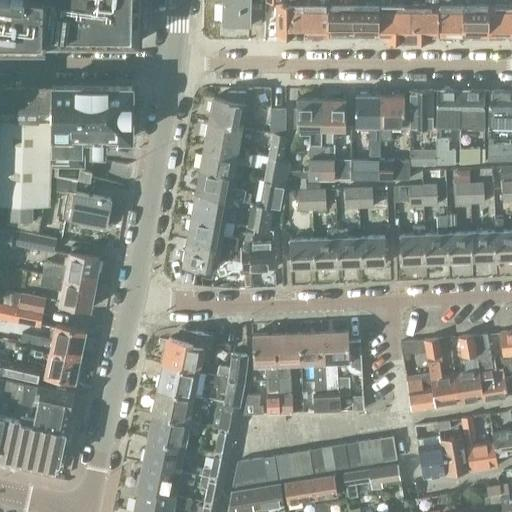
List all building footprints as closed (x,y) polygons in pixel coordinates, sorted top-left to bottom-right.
[(45,43),(138,43),(138,0),(0,0),(0,45),(45,45),(45,43)] [(221,0),(222,26),(249,26),(249,24),(261,25),(261,3),(249,3),(249,0),(221,0)] [(277,38),(304,38),(303,0),(289,0),(289,4),(277,4),(277,38)] [(303,0),(304,38),(329,38),(329,6),(328,0),(303,0)] [(329,38),(354,38),(353,0),(337,0),(338,6),(329,6),(329,38)] [(353,0),(354,38),(379,38),(380,6),(363,6),(362,0),(353,0)] [(424,0),(424,6),(405,6),(405,23),(413,23),(413,42),(430,42),(430,39),(439,39),(438,0),(424,0)] [(438,0),(439,39),(463,39),(463,6),(463,0),(438,0)] [(472,0),(463,0),(463,6),(463,39),(489,39),(490,6),(473,6),(472,0)] [(387,42),(413,42),(413,23),(405,23),(405,6),(380,6),(379,38),(387,38),(387,42)] [(511,6),(490,6),(489,39),(511,38),(511,6)] [(0,207),(9,208),(20,208),(30,208),(41,208),(47,207),(47,204),(48,189),(48,178),(49,175),(49,171),(50,161),(51,87),(23,87),(0,86),(0,207)] [(49,171),(49,175),(57,177),(58,162),(81,162),(81,161),(81,154),(82,141),(92,141),(92,152),(102,152),(103,139),(108,139),(131,139),(131,135),(131,102),(131,87),(51,87),(50,161),(49,171)] [(441,128),(461,128),(462,91),(438,91),(438,132),(441,132),(441,128)] [(462,91),(461,128),(480,128),(480,132),(485,132),(485,91),(462,91)] [(511,91),(489,91),(488,128),(488,132),(511,132),(511,91)] [(433,92),(411,92),(411,129),(433,129),(433,92)] [(381,158),(381,146),(381,97),(357,97),(357,128),(367,128),(367,157),(381,158)] [(405,98),(381,97),(381,146),(386,146),(386,140),(391,140),(391,128),(405,129),(405,98)] [(213,100),(209,124),(240,130),(245,105),(213,100)] [(298,101),(298,131),(300,131),(300,134),(309,135),(309,144),(322,144),(323,101),(298,101)] [(323,101),(322,144),(333,144),(333,134),(342,135),(342,132),(346,132),(347,102),(323,101)] [(285,108),(270,109),(269,133),(285,136),(285,108)] [(209,124),(205,148),(236,153),(240,130),(209,124)] [(272,135),(268,159),(269,159),(281,162),(286,138),(272,135)] [(435,165),(447,165),(447,140),(435,140),(435,165)] [(308,179),(321,179),(322,144),(309,144),(309,172),(308,178),(308,179)] [(321,179),(350,179),(350,159),(335,159),(335,144),(333,144),(322,144),(321,179)] [(511,161),(511,145),(487,147),(488,162),(511,161)] [(205,148),(200,171),(232,177),(234,162),(248,165),(250,156),(236,153),(205,148)] [(459,148),(459,162),(478,162),(479,149),(459,148)] [(433,151),(412,151),(412,165),(434,164),(433,151)] [(269,159),(264,181),(285,185),(286,178),(287,171),(288,163),(281,162),(269,159)] [(350,179),(380,180),(381,160),(350,159),(350,179)] [(381,160),(380,180),(392,180),(392,179),(407,180),(408,160),(381,160)] [(511,166),(500,167),(501,182),(511,181),(511,166)] [(78,180),(89,182),(91,172),(80,169),(78,180)] [(455,170),(455,184),(468,183),(469,183),(469,170),(455,170)] [(200,171),(196,195),(227,200),(242,203),(244,191),(229,189),(232,177),(200,171)] [(423,185),(422,185),(423,206),(437,205),(435,184),(431,184),(430,174),(423,174),(423,185)] [(48,178),(48,189),(62,192),(64,178),(57,177),(49,175),(48,178)] [(264,181),(260,205),(272,207),(282,209),(286,185),(285,185),(264,181)] [(511,181),(501,182),(502,203),(511,202),(511,181)] [(468,183),(455,184),(456,204),(469,204),(468,183)] [(482,183),(469,183),(468,183),(469,204),(483,204),(482,183)] [(408,186),(409,201),(409,207),(423,206),(422,185),(408,186)] [(393,202),(409,201),(408,186),(392,187),(393,202)] [(358,207),(357,187),(343,188),(344,208),(358,207)] [(371,187),(357,187),(358,207),(371,207),(371,187)] [(324,189),(311,190),(312,210),(325,210),(324,189)] [(312,210),(311,190),(297,190),(298,211),(312,210)] [(66,193),(61,216),(64,220),(69,221),(69,220),(79,222),(84,229),(104,232),(111,227),(112,221),(107,213),(110,200),(74,194),(70,193),(66,193)] [(196,195),(192,218),(223,224),(227,200),(196,195)] [(260,205),(251,203),(247,227),(268,231),(272,207),(260,205)] [(9,216),(7,226),(39,232),(40,222),(41,222),(41,208),(30,208),(20,208),(9,208),(9,216)] [(493,212),(494,233),(495,260),(511,259),(511,232),(502,233),(501,212),(493,212)] [(456,214),(447,214),(447,218),(447,226),(456,226),(456,214)] [(192,218),(187,242),(236,251),(240,252),(242,252),(249,253),(249,252),(249,245),(252,245),(254,234),(240,232),(238,240),(234,238),(221,236),(223,224),(192,218)] [(425,263),(424,236),(423,225),(411,226),(412,237),(400,237),(401,265),(425,263)] [(0,247),(10,249),(10,245),(54,253),(57,237),(12,229),(12,230),(0,227),(0,247)] [(494,233),(471,234),(472,261),(495,260),(494,233)] [(471,234),(447,235),(448,262),(472,261),(471,234)] [(447,235),(424,236),(425,263),(448,262),(447,235)] [(384,237),(360,238),(361,266),(385,265),(384,237)] [(360,238),(336,239),(337,267),(361,266),(360,238)] [(336,239),(313,241),(314,268),(337,267),(336,239)] [(314,268),(313,241),(289,242),(290,269),(314,268)] [(236,251),(187,242),(183,266),(214,272),(217,258),(239,262),(243,262),(242,252),(240,252),(236,251)] [(249,245),(249,252),(249,253),(249,256),(274,255),(273,244),(252,245),(249,245)] [(249,253),(242,252),(243,262),(243,269),(250,269),(274,268),(274,255),(249,256),(249,253)] [(44,262),(41,275),(93,285),(98,260),(69,254),(66,267),(44,262)] [(93,285),(41,275),(39,286),(62,290),(59,305),(88,311),(93,285)] [(0,304),(0,305),(41,314),(41,313),(42,313),(45,298),(21,293),(20,294),(6,292),(3,305),(0,304)] [(41,314),(0,305),(0,319),(38,327),(41,314)] [(21,336),(19,346),(79,358),(84,332),(54,327),(51,342),(21,336)] [(168,337),(162,363),(195,370),(198,357),(208,359),(210,348),(211,348),(213,336),(180,328),(178,339),(168,337)] [(322,332),(323,362),(325,411),(338,410),(337,392),(336,392),(335,362),(347,361),(348,378),(361,377),(359,340),(347,341),(346,331),(322,332)] [(511,331),(500,333),(502,357),(510,357),(511,356),(511,331)] [(289,399),(287,363),(300,363),(299,332),(275,333),(276,364),(277,413),(290,412),(290,399),(289,399)] [(325,411),(323,362),(322,332),(299,332),(300,363),(313,363),(314,393),(312,393),(313,411),(325,411)] [(277,413),(276,364),(275,333),(250,334),(251,365),(264,364),(265,394),(264,394),(264,406),(265,413),(277,413)] [(472,336),(482,399),(506,395),(503,378),(503,372),(501,373),(501,369),(493,370),(486,334),(472,336)] [(453,373),(458,403),(482,399),(472,336),(459,338),(462,357),(463,360),(465,371),(453,373)] [(426,353),(429,373),(434,407),(458,403),(453,373),(441,374),(438,361),(441,361),(441,356),(438,339),(424,340),(426,353)] [(402,355),(426,353),(424,340),(400,342),(402,355)] [(79,358),(19,346),(17,358),(47,364),(44,378),(74,384),(79,358)] [(209,367),(208,373),(244,380),(247,355),(232,353),(229,368),(219,366),(218,368),(209,367)] [(5,361),(2,377),(38,385),(38,384),(36,383),(39,369),(7,362),(7,361),(5,361)] [(162,363),(157,387),(190,394),(195,370),(162,363)] [(223,394),(222,401),(239,405),(244,380),(208,373),(207,374),(205,386),(216,388),(216,392),(223,394)] [(434,407),(429,373),(406,377),(410,411),(434,407)] [(511,376),(503,378),(506,395),(511,393),(511,376)] [(2,377),(0,387),(0,455),(56,467),(57,462),(59,462),(65,431),(67,423),(69,411),(73,392),(38,385),(2,377)] [(152,411),(153,412),(190,419),(192,407),(200,409),(203,397),(190,394),(157,387),(152,411)] [(247,395),(243,414),(255,414),(262,413),(262,406),(258,406),(259,395),(247,395)] [(361,396),(351,396),(352,410),(362,410),(361,396)] [(221,416),(219,426),(234,429),(239,405),(222,401),(222,403),(217,401),(215,414),(221,416)] [(153,412),(148,436),(181,443),(183,432),(196,435),(199,421),(190,419),(153,412)] [(491,441),(475,444),(471,416),(460,418),(469,470),(495,466),(493,455),(491,441)] [(447,420),(434,422),(436,430),(448,429),(447,420)] [(215,440),(213,450),(229,453),(234,429),(219,426),(219,428),(218,434),(213,433),(212,439),(215,440)] [(491,439),(491,441),(493,455),(511,452),(511,428),(490,432),(490,434),(491,439)] [(439,442),(438,439),(437,433),(424,435),(426,445),(416,446),(422,478),(444,474),(438,443),(439,442)] [(460,435),(438,439),(439,442),(438,443),(444,474),(466,471),(460,435)] [(148,436),(143,461),(176,468),(181,443),(148,436)] [(391,436),(379,437),(383,461),(395,459),(391,436)] [(379,437),(367,439),(371,463),(383,461),(379,437)] [(367,439),(355,441),(359,465),(371,463),(367,439)] [(355,441),(343,443),(347,467),(359,465),(355,441)] [(343,443),(331,445),(335,469),(347,467),(343,443)] [(331,445),(320,447),(323,471),(335,469),(331,445)] [(320,447),(307,449),(311,473),(323,471),(320,447)] [(307,449),(296,451),(299,475),(311,473),(307,449)] [(203,468),(202,474),(224,478),(229,453),(213,450),(209,468),(203,467),(203,468)] [(296,451),(284,453),(288,477),(299,475),(296,451)] [(284,453),(272,455),(276,479),(288,477),(284,453)] [(272,455),(260,456),(264,480),(276,479),(272,455)] [(260,456),(248,458),(252,482),(264,480),(260,456)] [(252,482),(248,458),(236,460),(231,486),(252,482)] [(138,485),(139,486),(171,492),(176,468),(143,461),(138,485)] [(396,463),(366,468),(369,483),(370,490),(382,488),(381,481),(398,478),(396,463)] [(190,466),(189,471),(193,472),(195,472),(202,474),(203,468),(190,466)] [(369,483),(366,468),(342,472),(344,487),(369,483)] [(206,488),(203,499),(219,503),(224,478),(202,474),(199,487),(206,488)] [(333,474),(308,478),(312,500),(337,496),(333,474)] [(312,500),(308,478),(282,482),(286,505),(312,500)] [(278,483),(253,487),(256,507),(281,503),(278,483)] [(499,494),(502,511),(501,511),(511,511),(511,496),(508,498),(505,483),(498,485),(499,494)] [(486,496),(499,494),(498,485),(484,487),(486,496)] [(139,486),(134,511),(141,511),(168,511),(171,504),(189,507),(191,497),(171,492),(139,486)] [(256,507),(253,487),(229,491),(225,511),(256,507)] [(197,511),(217,511),(219,503),(203,499),(202,506),(198,506),(197,511)] [(318,504),(319,511),(328,511),(327,502),(318,504)]
